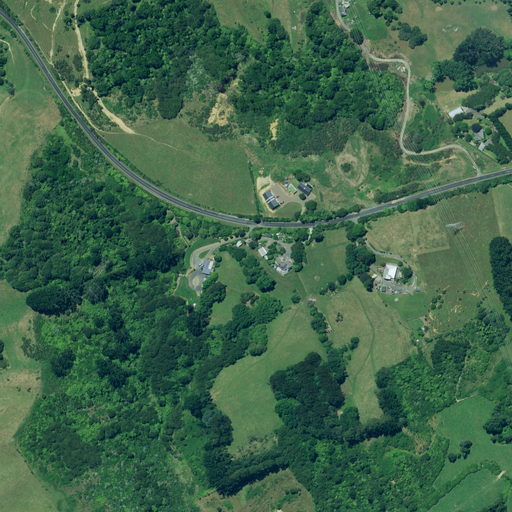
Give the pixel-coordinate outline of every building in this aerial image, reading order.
[(450,115),(452,118),(464,111),(461,106),(448,114),(449,116),(450,115)] [(485,129),(477,129),(478,140),(482,140),(482,139),(486,139),(485,129)] [(313,189),(314,187),(310,184),(308,186),(303,182),(299,188),(309,195),(313,189)] [(288,190),(290,192),(291,191),(294,194),(298,191),(291,184),(290,185),(291,187),(288,190)] [(273,209),(280,204),(270,190),(263,195),(273,209)] [(265,256),(270,253),(265,247),(260,250),(265,256)] [(291,257),(285,262),(282,259),(281,256),(280,256),(276,259),(283,269),(286,270),(289,268),(290,269),(296,265),(291,257)] [(210,274),(211,272),(213,272),(214,270),(212,269),(214,262),(206,260),(203,272),(210,274)] [(392,278),(395,278),(398,266),(387,265),(385,278),(392,279),(392,278)]
